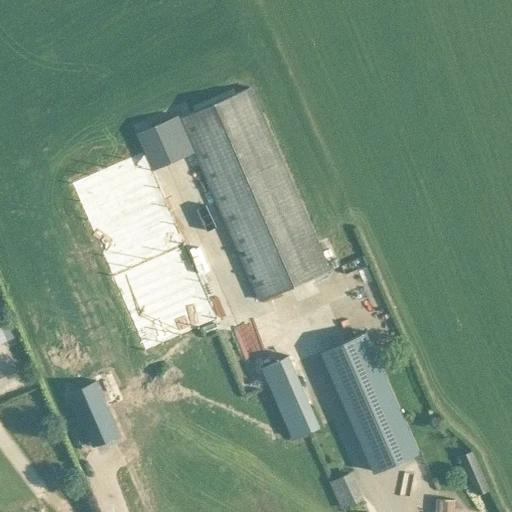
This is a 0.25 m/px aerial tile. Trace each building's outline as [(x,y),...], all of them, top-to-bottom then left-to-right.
[(258,300),(330,269),(251,86),(178,117),(258,300)] [(145,351),(217,319),(143,151),(71,183),(145,351)] [(366,331),(322,351),(374,471),(419,452),(402,412),(366,331)] [(288,353),(262,364),(294,435),(320,424),(288,353)] [(120,435),(96,380),(95,380),(96,381),(70,393),(70,392),(69,392),(93,447),(94,446),(93,445),(119,434),(119,435),(120,435)] [(129,428),(124,417),(123,418),(146,470),(146,469),(150,467),(157,480),(158,480),(157,479),(185,467),(185,468),(186,468),(158,403),(156,403),(161,414),(129,428)] [(472,449),(459,455),(476,494),(490,489),(472,449)] [(342,507),(365,497),(353,470),(330,479),(342,507)] [(455,511),(456,498),(436,497),(435,511),(455,511)]
